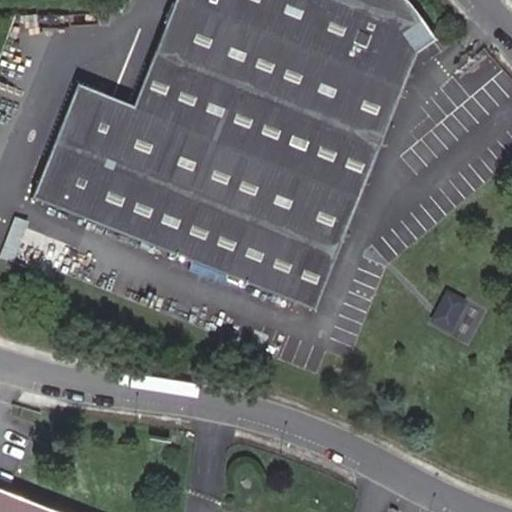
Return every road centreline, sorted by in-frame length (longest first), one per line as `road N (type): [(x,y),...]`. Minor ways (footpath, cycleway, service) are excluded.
road 1 (unclassified): [(482,511),(295,424),(0,363)]
road 2 (unknown): [(166,0),(144,38),(81,59),(0,231)]
